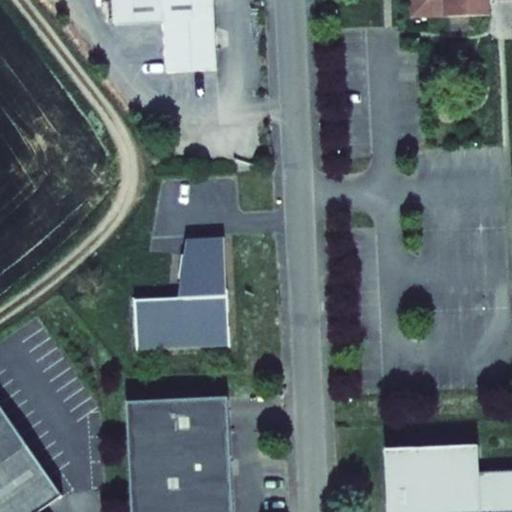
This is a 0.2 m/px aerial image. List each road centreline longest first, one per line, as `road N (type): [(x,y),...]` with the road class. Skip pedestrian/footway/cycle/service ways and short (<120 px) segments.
road 1 (residential): [(289,0),(309,511)]
road 2 (track): [(21,0),(101,101),(123,142),(131,180),(108,225),(0,309)]
